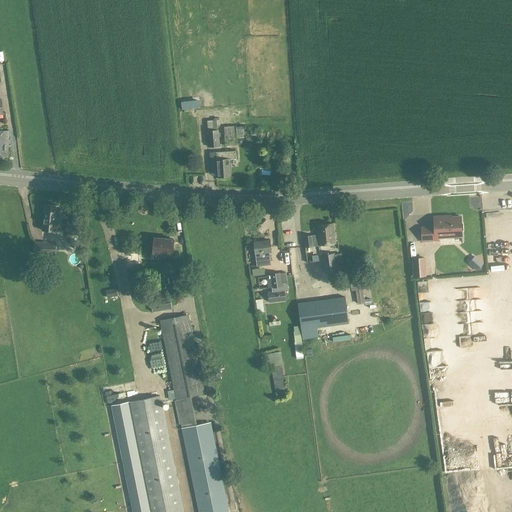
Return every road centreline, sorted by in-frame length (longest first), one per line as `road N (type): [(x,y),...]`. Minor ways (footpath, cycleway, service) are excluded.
road 1 (tertiary): [(511,186),(261,201),(0,180)]
road 2 (unknown): [(511,284),(487,370),(490,435)]
